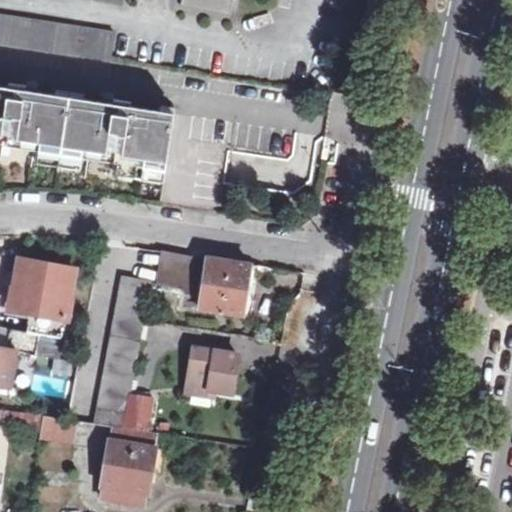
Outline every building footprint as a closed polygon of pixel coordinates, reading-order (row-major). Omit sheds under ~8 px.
[(181,0),(181,6),(230,15),(233,0),(181,0)] [(0,15),(0,43),(111,61),(115,33),(0,15)] [(9,88),(0,86),(0,165),(163,190),(175,113),(131,106),(132,101),(104,97),(103,102),(37,92),(38,87),(9,83),(9,88)] [(496,141),(505,143),(510,117),(501,115),(496,141)] [(185,291),(188,292),(195,256),(165,251),(160,283),(186,289),(185,291)] [(188,292),(204,295),(210,259),(195,256),(188,292)] [(210,257),(210,259),(204,295),(201,308),(244,315),(252,265),(210,257)] [(76,270),(21,260),(12,309),(32,313),(66,319),(76,270)] [(98,423),(125,427),(132,393),(152,281),(124,276),(98,423)] [(356,289),(351,316),(362,318),(368,291),(356,289)] [(66,319),(32,313),(28,332),(41,335),(63,339),(66,319)] [(28,332),(11,329),(8,349),(0,347),(0,390),(10,392),(18,350),(38,354),(41,335),(28,332)] [(189,385),(191,386),(219,390),(232,393),(238,356),(194,348),(189,385)] [(58,357),(55,371),(72,375),(75,361),(58,357)] [(218,398),(219,390),(191,386),(190,393),(218,398)] [(132,393),(125,427),(149,431),(155,398),(132,393)] [(0,424),(30,429),(32,413),(0,408),(0,424)] [(44,415),(32,413),(30,429),(41,431),(44,415)] [(149,431),(125,427),(98,423),(46,415),(44,432),(91,439),(89,449),(104,451),(104,447),(110,448),(102,498),(148,506),(152,476),(160,478),(164,457),(156,456),(159,432),(149,431)]
